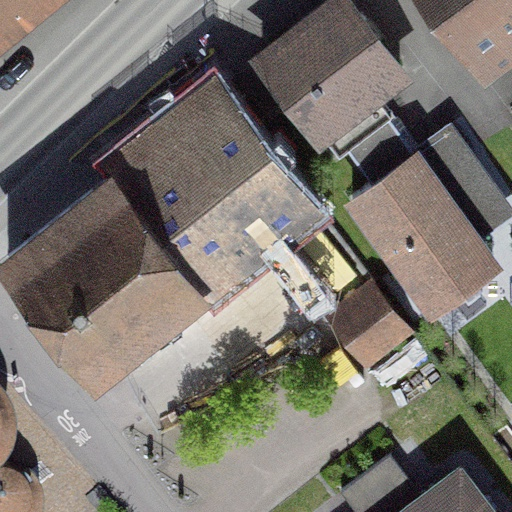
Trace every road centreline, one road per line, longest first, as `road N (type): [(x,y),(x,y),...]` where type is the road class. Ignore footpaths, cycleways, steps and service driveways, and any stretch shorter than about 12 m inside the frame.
road 1 (residential): [(152,511),(0,330)]
road 2 (secondary): [(0,158),(161,0)]
